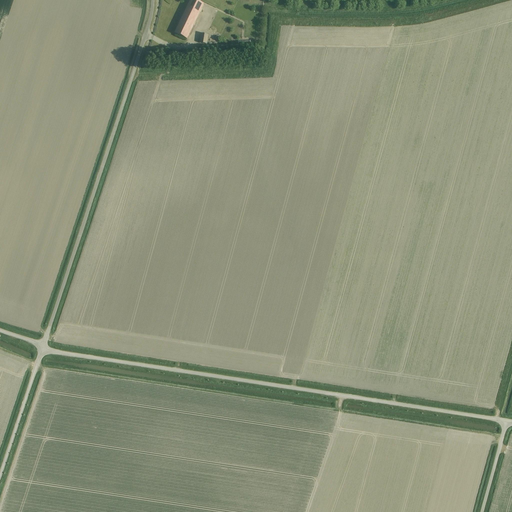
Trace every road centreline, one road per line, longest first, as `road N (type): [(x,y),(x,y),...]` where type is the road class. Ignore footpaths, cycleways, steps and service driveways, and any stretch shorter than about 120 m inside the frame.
road 1 (unclassified): [(505,422),(43,347)]
road 2 (unclassified): [(43,347),(152,0)]
road 3 (unclassified): [(0,474),(43,347)]
